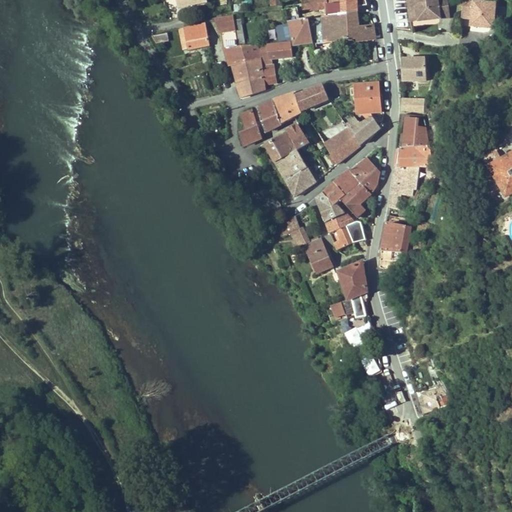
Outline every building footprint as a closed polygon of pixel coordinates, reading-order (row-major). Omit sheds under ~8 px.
[(304,0),(305,11),(327,9),(343,7),(342,0),(304,0)] [(368,6),(366,0),(342,0),(343,7),(327,9),(328,16),(358,13),(358,8),(368,6)] [(415,0),(408,0),(411,20),(418,19),(415,0)] [(415,0),(418,19),(432,17),(431,15),(437,14),(437,16),(451,15),(448,0),(415,0)] [(496,3),(464,0),(463,0),(462,17),(472,18),(471,26),(475,26),(475,24),(480,25),(479,27),(494,28),(496,3)] [(305,40),(313,39),(309,20),(301,21),(298,8),(288,10),(290,23),(289,23),(294,45),(306,44),(305,40)] [(314,43),(314,44),(326,42),(326,43),(357,39),(358,42),(376,40),(374,25),(358,28),(358,13),(328,16),(328,17),(318,18),(309,20),(313,39),(314,43)] [(221,33),(236,31),(234,23),(233,16),(218,18),(221,33)] [(241,22),(234,23),(236,31),(239,48),(245,47),(241,22)] [(210,45),(206,24),(184,29),(188,50),(210,45)] [(188,50),(184,29),(180,30),(184,50),(188,50)] [(236,31),(221,33),(224,49),(225,49),(239,48),(236,31)] [(169,41),(168,33),(152,36),(157,44),(169,41)] [(291,44),(260,47),(263,66),(266,85),(276,83),(273,65),(272,65),(272,59),(293,57),(291,44)] [(260,60),(258,46),(245,47),(239,48),(225,49),(230,66),(233,66),(260,60)] [(317,66),(323,65),(320,48),(315,49),(317,66)] [(426,80),(425,58),(401,59),(402,72),(403,81),(426,80)] [(242,98),(258,93),(265,91),(260,60),(233,66),(239,84),(238,84),(242,98)] [(379,95),(378,83),(355,86),(358,114),(361,114),(365,121),(360,124),(356,119),(347,125),(350,129),(361,145),(373,135),(381,129),(373,117),(371,113),(381,112),(380,103),(378,103),(377,95),(379,95)] [(305,110),(329,99),(324,85),(297,96),(302,113),(306,111),(305,110)] [(282,124),(302,113),(297,96),(296,93),(273,101),(273,102),(282,124)] [(403,100),(402,110),(416,111),(415,112),(421,113),(422,101),(403,100)] [(265,131),(266,132),(282,124),(273,102),(258,108),(258,109),(253,111),(260,130),(262,129),(263,132),(265,131)] [(244,146),(262,138),(260,130),(253,111),(241,116),(246,131),(240,133),(244,146)] [(399,149),(425,148),(427,146),(430,145),(425,119),(422,117),(415,116),(402,115),(399,149)] [(297,150),(298,151),(310,144),(300,125),(286,132),(297,150)] [(324,130),(319,133),(334,159),(336,163),(337,165),(347,156),(334,135),(329,127),(324,130)] [(356,149),(344,133),(342,129),(334,135),(347,156),(356,149)] [(344,133),(356,149),(361,145),(350,129),(344,133)] [(266,144),(276,163),(297,150),(286,132),(285,132),(286,134),(266,144)] [(485,157),(490,166),(510,155),(505,146),(485,157)] [(399,149),(396,168),(421,167),(428,167),(427,150),(425,148),(399,149)] [(281,172),(303,159),(298,151),(297,150),(276,163),(281,172)] [(489,167),(506,196),(511,192),(511,153),(510,155),(490,166),(489,167)] [(286,181),(308,168),(303,159),(281,172),(286,181)] [(361,183),(371,195),(378,184),(380,174),(368,160),(352,173),(361,183)] [(417,187),(421,167),(396,168),(392,196),(390,208),(399,209),(402,194),(408,195),(410,186),(417,187)] [(435,181),(435,167),(428,167),(421,167),(417,187),(410,186),(408,195),(402,194),(399,209),(435,181)] [(295,197),(317,182),(314,177),(308,168),(286,181),(295,197)] [(336,183),(346,196),(361,183),(352,173),(350,171),(336,183)] [(324,194),(335,206),(337,204),(341,201),(346,196),(336,183),(324,194)] [(371,195),(361,183),(346,196),(341,201),(351,211),(358,218),(366,211),(360,205),(371,195)] [(326,222),(345,213),(337,204),(335,206),(324,194),(324,193),(317,198),(326,222)] [(257,204),(263,201),(258,194),(253,196),(257,204)] [(269,194),(262,199),(266,204),(273,199),(269,194)] [(251,198),(258,209),(260,208),(257,204),(253,196),(251,198)] [(281,206),(276,197),(273,199),(266,204),(262,207),(260,208),(258,209),(261,215),(266,212),(269,215),(281,206)] [(296,216),(299,225),(307,220),(303,213),(296,216)] [(339,250),(354,243),(347,227),(355,223),(347,215),(327,224),(339,250)] [(413,220),(388,215),(381,251),(397,252),(407,253),(413,220)] [(287,236),(288,235),(301,229),(299,225),(296,216),(284,223),(287,236)] [(362,222),(358,222),(355,223),(347,227),(354,243),(366,240),(362,222)] [(279,226),(282,238),(287,236),(284,223),(279,226)] [(300,247),(310,243),(304,228),(301,229),(288,235),(292,246),(298,243),(300,247)] [(310,256),(318,274),(333,267),(321,238),(307,244),(312,255),(310,256)] [(395,269),(397,252),(381,251),(380,268),(395,269)] [(339,273),(348,301),(341,304),(345,314),(346,316),(355,313),(357,318),(366,316),(363,303),(368,302),(368,298),(369,298),(368,293),(363,262),(339,273)] [(336,318),(345,314),(341,304),(332,307),(336,318)] [(327,310),(333,325),(338,322),(336,318),(332,307),(327,310)] [(355,320),(358,328),(348,332),(354,349),(369,343),(360,318),(355,320)] [(362,359),(371,377),(382,371),(373,353),(362,359)] [(423,394),(423,395),(423,397),(426,405),(422,407),(425,414),(450,405),(446,395),(437,398),(434,390),(423,394)]
